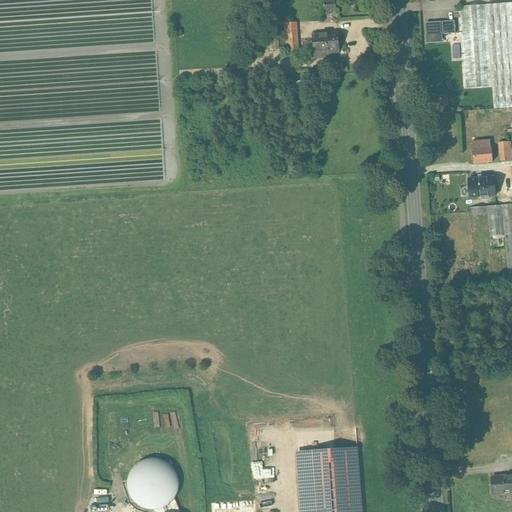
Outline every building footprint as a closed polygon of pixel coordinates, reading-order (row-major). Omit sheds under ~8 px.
[(334,2),(324,2),(324,10),(335,10),(334,2)] [(511,3),(486,5),(492,87),(494,109),(511,107),(511,3)] [(486,5),(460,7),(466,89),(492,87),(486,5)] [(454,21),(441,22),(442,35),(455,34),(454,21)] [(441,22),(434,23),(435,40),(442,39),(442,35),(441,22)] [(295,23),(285,24),(287,55),(297,54),(295,23)] [(337,33),(311,35),(313,53),(313,58),(339,57),(338,51),(337,33)] [(279,36),(262,37),(263,51),(279,50),(279,36)] [(511,147),(511,143),(500,144),(502,162),(511,161),(511,147)] [(493,149),(473,150),(474,164),(494,163),(493,149)] [(495,179),(469,181),(470,198),(481,198),(481,201),(489,200),(489,197),(496,197),(495,179)] [(511,204),(502,206),(509,284),(511,283),(511,204)] [(502,206),(468,208),(476,287),(509,284),(502,206)] [(362,511),(358,448),(296,452),(300,511),(362,511)] [(511,476),(492,478),(493,494),(511,493),(511,476)] [(179,511),(174,500),(172,502),(170,504),(169,505),(167,506),(166,507),(163,508),(160,509),(159,509),(155,510),(155,511),(179,511)]
